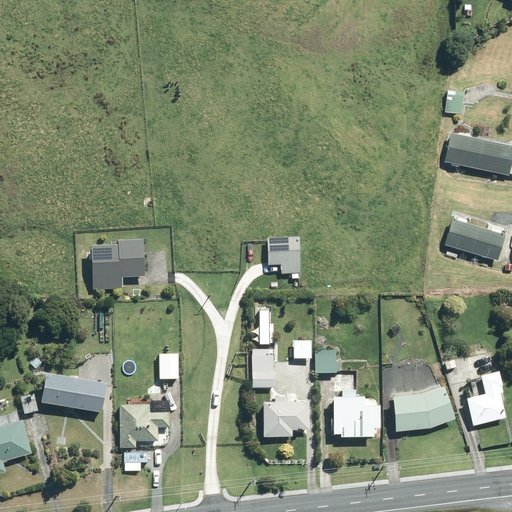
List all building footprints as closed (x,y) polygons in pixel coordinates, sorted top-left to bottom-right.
[(448,92),(446,113),(463,115),(466,95),(448,92)] [(451,134),(445,163),(452,164),(452,166),(460,168),(460,166),(479,170),(485,141),(470,138),(471,135),(460,132),(459,136),(451,134)] [(511,147),(485,141),(479,170),(510,177),(511,174),(511,147)] [(468,224),(469,221),(460,218),(459,222),(453,220),(446,246),(472,254),(479,228),(468,224)] [(472,254),(499,261),(507,236),(502,235),(503,231),(494,229),(493,232),(479,228),(472,254)] [(93,247),(94,291),(123,291),(123,278),(146,278),(145,240),(120,240),(120,247),(93,247)] [(301,275),(300,240),(268,240),(269,267),(282,267),(282,276),(301,275)] [(248,245),(248,246),(247,246),(246,267),(254,267),(255,247),(253,247),(253,245),(248,245)] [(262,350),(262,358),(253,358),(253,390),(275,390),(274,357),(270,358),(270,350),(262,350)] [(337,353),(317,353),(317,375),(337,375),(337,373),(342,373),(342,365),(337,365),(337,353)] [(161,355),(161,381),(181,381),(181,355),(161,355)] [(37,359),(31,365),(36,369),(42,364),(37,359)] [(449,371),(458,369),(456,362),(447,365),(449,371)] [(475,398),(468,400),(475,427),(509,418),(503,394),(505,394),(500,373),(483,377),(484,379),(471,382),(475,398)] [(48,375),(43,404),(102,415),(107,385),(48,375)] [(433,430),(457,421),(445,389),(422,398),(394,400),(397,433),(433,430)] [(343,400),(335,400),(335,436),(342,436),(342,439),(375,439),(375,431),(382,431),(382,409),(366,409),(366,400),(361,400),(356,400),(356,393),(343,393),(343,400)] [(35,396),(22,399),(26,416),(39,412),(35,396)] [(289,400),(276,400),(276,404),(264,404),(264,439),(294,439),(294,432),(310,431),(310,405),(310,404),(302,404),(289,404),(289,400)] [(152,407),(121,407),(121,451),(136,451),(136,443),(159,443),(159,429),(172,429),(172,414),(165,414),(152,414),(152,407)] [(25,421),(20,423),(18,414),(0,418),(0,475),(7,474),(4,463),(34,455),(25,421)]
